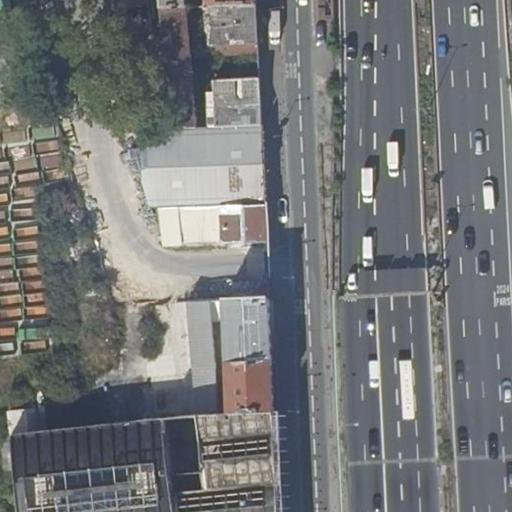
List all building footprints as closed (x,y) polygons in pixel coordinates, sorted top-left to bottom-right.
[(161,0),(162,9),(189,8),(188,0),(208,0),(209,7),(258,4),(258,0),(161,0)] [(171,131),(199,129),(189,12),(199,14),(200,24),(197,24),(198,47),(212,47),(213,55),(261,52),(258,4),(209,7),(189,8),(162,9),(166,59),(171,131)] [(208,128),(262,126),(261,70),(233,71),(233,81),(210,82),(211,97),(217,101),(217,119),(207,119),(208,128)] [(199,129),(171,131),(178,208),(204,207),(266,204),(262,126),(208,128),(199,129)] [(178,208),(171,131),(136,141),(157,209),(178,208)] [(256,244),(269,243),(266,204),(204,207),(207,246),(219,245),(232,245),(237,244),(238,244),(244,244),(256,244)] [(277,411),(271,298),(221,301),(221,308),(227,308),(232,414),(277,411)] [(220,414),(212,301),(187,303),(199,416),(220,414)] [(14,436),(43,433),(40,407),(12,410),(14,436)] [(281,511),(277,411),(232,414),(220,414),(199,416),(183,417),(154,421),(151,421),(43,433),(14,436),(22,511),(281,511)]
